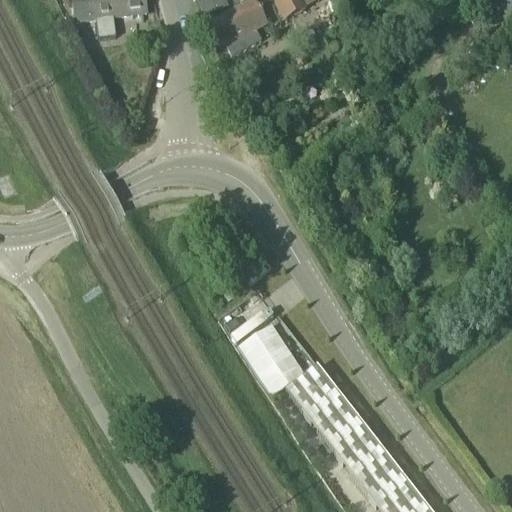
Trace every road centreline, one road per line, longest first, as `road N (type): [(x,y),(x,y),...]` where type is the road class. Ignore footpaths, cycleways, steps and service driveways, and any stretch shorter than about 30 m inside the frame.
road 1 (secondary): [(463,511),(245,193),(215,176),(187,173)]
road 2 (unclassified): [(156,511),(23,286),(5,240)]
road 3 (secondary): [(5,240),(37,237),(141,182),(187,173)]
road 4 (unclassified): [(187,173),(180,69),(163,0)]
